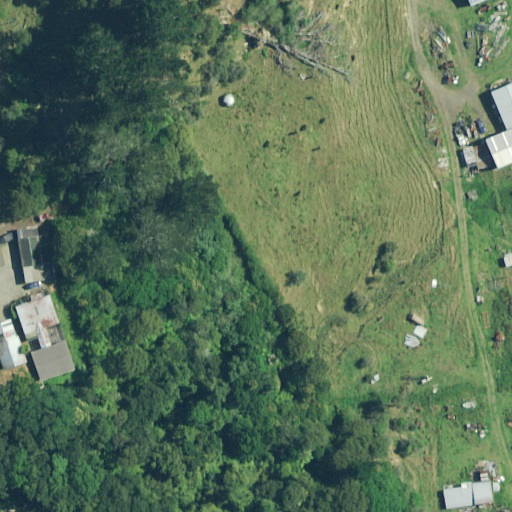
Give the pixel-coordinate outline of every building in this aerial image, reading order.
[(487,140),(499,168),(511,162),(511,84),(493,92),(509,131),(487,140)] [(479,169),(493,165),(486,143),(463,150),(469,168),(478,165),(479,169)] [(47,233),(40,234),(39,227),(18,230),(27,282),(48,278),(42,247),(49,246),(47,233)] [(46,326),(61,321),(53,295),(44,298),(42,292),(32,295),(33,301),(17,305),(27,338),(39,334),(43,348),(33,351),(41,379),(74,370),(65,341),(52,345),(46,326)] [(0,354),(5,369),(27,361),(12,318),(0,322),(0,354)] [(496,501),(493,481),(445,487),(448,508),(496,501)]
